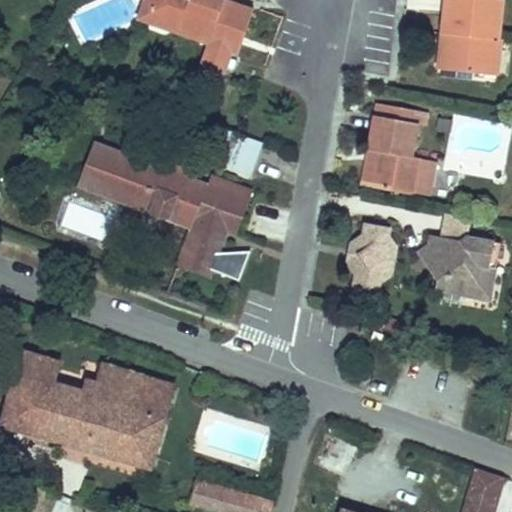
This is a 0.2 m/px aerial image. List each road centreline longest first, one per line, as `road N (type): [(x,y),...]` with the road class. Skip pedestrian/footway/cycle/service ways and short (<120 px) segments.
road 1 (residential): [(266,372),(337,13)]
road 2 (residential): [(266,372),(0,271)]
road 3 (residential): [(511,458),(312,390)]
road 4 (residential): [(312,390),(284,511)]
